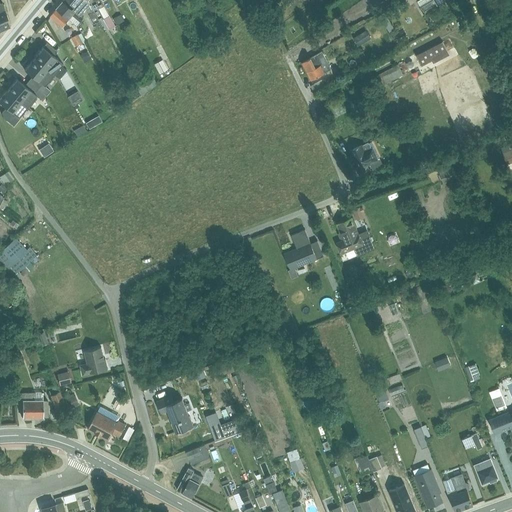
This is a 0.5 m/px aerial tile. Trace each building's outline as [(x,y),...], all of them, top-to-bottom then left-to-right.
[(69,19),(76,26),(83,18),(82,16),(73,9),(63,0),(57,8),(50,16),(63,26),(69,19)] [(73,9),(82,16),(87,10),(96,27),(101,25),(99,21),(90,3),(86,0),(66,0),(74,7),(73,9)] [(86,0),(90,3),(99,21),(104,19),(109,30),(116,26),(101,0),(86,0)] [(122,4),(130,18),(137,14),(129,0),(122,4)] [(216,10),(209,0),(204,4),(210,14),(216,10)] [(369,0),(370,0),(352,12),(354,16),(363,11),(366,17),(377,9),(376,7),(379,5),(379,4),(381,3),(382,5),(389,1),(388,0),(369,0)] [(443,0),(420,0),(418,2),(424,11),(443,0)] [(0,31),(8,28),(7,25),(9,24),(2,3),(0,3),(0,31)] [(379,15),(389,32),(394,29),(387,18),(398,11),(395,6),(379,15)] [(430,13),(426,16),(430,22),(434,20),(430,13)] [(124,20),(121,14),(113,18),(116,25),(124,20)] [(344,17),(333,23),(335,27),(340,24),(342,26),(347,23),(344,17)] [(116,26),(120,33),(129,28),(125,21),(116,26)] [(325,27),(318,31),(324,43),(331,40),(331,38),(334,36),(329,27),(326,29),(325,27)] [(371,38),(365,30),(353,39),(359,47),(371,38)] [(78,34),(71,38),(76,46),(85,42),(81,33),(78,35),(78,34)] [(299,46),(306,56),(321,47),(318,42),(320,41),(317,35),(304,43),(303,43),(299,46)] [(450,55),(442,41),(416,55),(422,66),(432,61),(433,64),(450,55)] [(46,43),(33,58),(53,74),(62,64),(53,56),(55,52),(54,49),(46,43)] [(471,49),(467,51),(472,60),(476,57),(471,49)] [(91,59),(87,51),(80,55),(84,63),(91,59)] [(307,72),(327,61),(321,51),(302,62),(307,72)] [(50,91),(44,85),(53,74),(33,58),(24,70),(32,76),(28,81),(46,95),(50,91)] [(145,59),(135,64),(138,71),(145,67),(148,72),(151,71),(145,59)] [(163,60),(155,64),(160,74),(168,70),(163,60)] [(311,80),(331,69),(327,61),(307,72),(311,80)] [(403,76),(398,65),(352,88),(355,94),(374,85),(376,90),(403,76)] [(64,90),(73,85),(67,74),(58,78),(64,90)] [(156,84),(153,75),(136,87),(141,95),(156,84)] [(16,79),(6,91),(26,107),(36,96),(42,101),(46,95),(28,81),(25,85),(16,79)] [(314,92),(326,87),(322,80),(311,86),(314,92)] [(6,120),(13,126),(20,118),(18,117),(26,107),(6,91),(0,98),(0,102),(6,107),(1,113),(5,121),(6,120)] [(82,100),(77,91),(68,96),(73,106),(82,100)] [(346,112),(342,101),(330,105),(335,116),(346,112)] [(102,121),(99,115),(85,122),(89,129),(102,121)] [(86,131),(83,125),(74,130),(77,136),(86,131)] [(373,170),(383,165),(372,141),(369,143),(369,142),(350,150),(359,168),(370,163),(373,170)] [(53,151),(48,143),(38,149),(43,157),(45,156),(46,158),(54,152),(53,151)] [(511,143),(500,148),(509,172),(511,171),(511,143)] [(463,177),(457,163),(438,171),(443,184),(463,177)] [(0,176),(0,181),(2,183),(5,186),(13,179),(8,171),(0,176)] [(356,220),(365,215),(360,205),(351,210),(356,220)] [(341,254),(363,245),(352,217),(336,223),(340,232),(338,233),(341,240),(336,242),(341,254)] [(19,224),(12,220),(9,224),(16,229),(19,224)] [(324,256),(317,240),(311,243),(305,229),(291,235),(297,248),(284,253),(290,270),(324,256)] [(26,250),(15,238),(0,252),(0,265),(2,264),(12,276),(11,278),(14,283),(21,278),(17,273),(20,270),(22,272),(20,273),(23,276),(33,266),(29,262),(36,256),(29,247),(26,250)] [(480,281),(477,273),(471,276),(474,284),(480,281)] [(22,285),(18,287),(24,300),(29,298),(22,285)] [(394,304),(389,306),(393,316),(398,313),(394,304)] [(41,347),(36,332),(32,334),(37,348),(41,347)] [(44,332),(38,334),(42,346),(48,344),(44,332)] [(305,346),(297,349),(301,358),(309,355),(305,346)] [(82,375),(108,369),(105,359),(104,359),(101,347),(84,351),(87,363),(80,365),(82,375)] [(438,372),(451,366),(447,357),(435,362),(438,372)] [(234,371),(229,359),(216,364),(221,376),(227,373),(228,374),(234,371)] [(68,369),(55,372),(58,385),(71,382),(68,369)] [(206,378),(202,369),(195,371),(197,375),(195,376),(197,380),(201,379),(206,378)] [(465,371),(468,382),(474,380),(470,369),(465,371)] [(209,387),(207,382),(200,384),(202,390),(209,387)] [(402,385),(388,390),(391,396),(404,391),(402,385)] [(56,411),(55,411),(57,417),(59,416),(61,421),(70,418),(57,386),(51,388),(54,394),(50,396),(56,411)] [(497,411),(507,407),(499,388),(489,393),(497,411)] [(379,393),(375,394),(378,400),(381,409),(386,407),(383,401),(389,399),(385,389),(382,390),(382,391),(379,392),(379,393)] [(22,418),(43,418),(43,417),(47,417),(47,400),(43,400),(43,392),(34,392),(34,393),(16,393),(15,403),(23,403),(22,418)] [(67,399),(71,409),(80,405),(76,395),(67,399)] [(176,432),(194,425),(190,415),(189,415),(188,411),(192,409),(189,403),(185,404),(183,398),(174,402),(171,396),(156,401),(161,413),(168,410),(173,422),(172,422),(176,432)] [(359,400),(354,402),(355,407),(357,413),(364,411),(362,405),(361,405),(359,400)] [(381,409),(378,400),(372,402),(374,408),(375,408),(377,411),(381,409)] [(108,440),(112,433),(119,437),(126,424),(118,420),(120,417),(101,406),(98,412),(97,412),(92,420),(88,429),(108,440)] [(511,413),(510,415),(509,411),(488,419),(495,435),(510,428),(511,432),(511,431),(511,413)] [(426,425),(421,427),(425,438),(430,436),(426,425)] [(135,429),(129,426),(123,438),(129,441),(135,429)] [(225,426),(215,429),(218,437),(227,433),(225,426)] [(421,427),(414,429),(422,449),(428,446),(425,438),(421,427)] [(476,433),(462,439),(466,448),(475,445),(477,449),(482,447),(476,433)] [(207,452),(205,445),(186,452),(189,460),(189,459),(207,452)] [(393,448),(387,450),(389,458),(395,456),(393,448)] [(293,472),(304,468),(297,449),(286,453),(293,472)] [(209,451),(212,460),(218,459),(216,450),(209,451)] [(207,452),(189,459),(191,465),(210,457),(207,452)] [(377,456),(369,459),(374,471),(382,468),(381,467),(386,465),(382,455),(377,457),(377,456)] [(369,459),(367,456),(361,458),(360,456),(354,458),(361,476),(374,471),(369,459)] [(496,478),(497,477),(489,459),(475,465),(482,484),(490,480),(491,482),(496,480),(496,478)] [(342,475),(338,464),(331,467),(335,477),(342,475)] [(428,507),(442,501),(439,493),(442,492),(432,468),(430,469),(427,464),(413,470),(428,507)] [(177,489),(192,497),(193,496),(203,477),(194,472),(194,471),(189,468),(177,489)] [(455,511),(473,505),(468,491),(470,488),(468,484),(465,483),(462,474),(443,481),(447,494),(448,493),(455,511)] [(227,479),(221,482),(227,497),(234,495),(227,479)] [(270,494),(273,493),(278,491),(274,482),(265,485),(270,494)] [(398,511),(415,511),(404,484),(389,490),(398,511)] [(244,511),(256,511),(247,489),(244,490),(239,492),(246,508),(243,509),(244,511)] [(280,511),(291,511),(281,490),(278,491),(273,493),(280,511)] [(255,498),(260,508),(267,505),(262,495),(255,498)] [(365,511),(383,511),(377,496),(361,502),(365,511)] [(88,497),(82,499),(85,510),(91,509),(88,497)]
